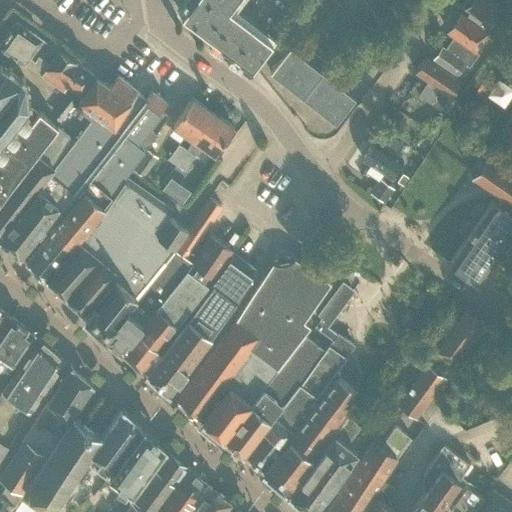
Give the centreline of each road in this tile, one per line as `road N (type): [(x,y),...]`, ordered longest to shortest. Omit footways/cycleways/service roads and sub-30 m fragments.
road 1 (unclassified): [(315,181),(270,121),(159,26),(156,0)]
road 2 (residential): [(315,181),(441,0)]
road 3 (unclassified): [(475,296),(315,181)]
